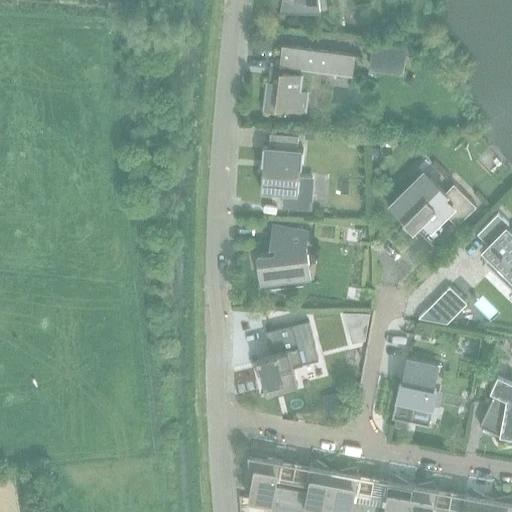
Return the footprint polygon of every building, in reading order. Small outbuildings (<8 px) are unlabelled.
[(284,0),(283,11),(277,12),(277,13),(322,6),(321,5),(320,5),(319,0),(284,0)] [(403,67),(406,47),(373,42),(371,63),(403,67)] [(352,72),(355,52),(283,43),(280,63),(283,64),(281,82),(268,80),(265,108),(279,109),(279,106),(305,109),(307,89),(299,88),(302,66),(352,72)] [(297,147),(299,133),(270,131),(269,145),(264,145),(265,144),(263,144),(262,160),(264,160),(261,189),(284,190),(283,204),(311,207),(314,175),(300,174),(300,163),(302,163),(304,147),(302,147),(302,148),(297,147)] [(414,181),(391,204),(405,218),(408,216),(424,232),(445,211),(457,223),(476,204),(454,181),(445,190),(430,174),(419,186),(414,181)] [(511,286),(511,227),(508,223),(509,222),(498,211),(478,232),(495,249),(484,259),(511,286)] [(309,265),(306,242),(308,228),(273,223),(270,244),(275,243),(276,251),(258,253),(261,281),(295,276),(297,267),(309,265)] [(450,285),(420,314),(449,319),(467,301),(450,285)] [(276,390),(298,384),(293,364),(303,362),(293,322),(266,329),(272,351),(263,353),(266,364),(260,365),(264,381),(262,381),(263,385),(265,384),(267,392),(276,390)] [(433,386),(438,362),(408,355),(405,369),(408,370),(405,380),(400,378),(392,415),(411,419),(415,401),(433,405),(437,387),(433,386)] [(495,391),(480,423),(484,425),(483,428),(495,430),(511,438),(511,435),(511,378),(501,374),(493,390),(495,391)] [(286,511),(291,487),(275,484),(276,474),(280,475),(283,458),(249,452),(251,483),(249,497),(271,501),(269,511),(286,511)] [(327,511),(335,468),(330,467),(317,459),(316,459),(317,459),(316,464),(309,463),(306,480),(310,480),(308,490),(291,487),(286,511),(304,511),(305,507),(327,511)] [(367,511),(369,501),(352,498),(354,488),(358,489),(361,472),(354,471),(355,466),(356,466),(355,466),(341,469),(335,468),(327,511),(332,511),(367,511)] [(407,511),(413,482),(407,481),(395,473),(394,473),(395,474),(394,478),(387,477),(384,494),(388,495),(386,504),(369,501),(367,511),(407,511)] [(431,511),(430,511),(432,503),(436,503),(439,487),(432,485),(433,481),(434,480),(433,480),(419,483),(413,482),(407,511),(431,511)] [(488,511),(491,496),(485,495),(473,487),(472,488),(473,488),(472,493),(465,491),(462,508),(466,509),(465,511),(488,511)] [(511,511),(511,499),(510,500),(511,495),(511,494),(497,497),(491,496),(488,511),(511,511)]
